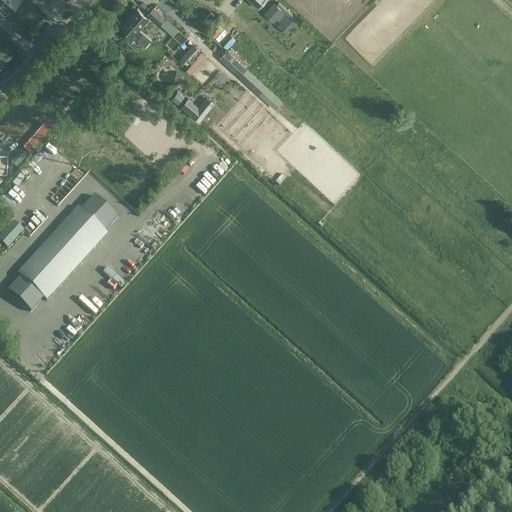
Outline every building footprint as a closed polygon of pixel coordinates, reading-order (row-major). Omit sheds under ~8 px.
[(9,11),(10,11),(11,10),(13,10),(15,7),(15,6),(16,4),(18,4),(21,1),(20,0),(0,0),(0,2),(3,5),(0,7),(0,9),(5,15),(9,11)] [(298,19),(279,2),(277,5),(275,3),(268,11),(278,20),(285,12),(287,14),(279,22),(290,31),(297,23),(295,22),(298,19)] [(160,25),(165,19),(153,7),(147,13),(160,25)] [(121,26),(133,36),(145,47),(151,40),(140,30),(149,19),(136,8),(121,26)] [(221,26),(212,32),(217,39),(226,32),(221,26)] [(187,64),(200,50),(195,45),(187,54),(185,53),(180,58),(187,64)] [(220,58),(276,108),(283,100),(227,50),(220,58)] [(191,72),(207,55),(203,51),(186,68),(191,72)] [(200,123),(215,105),(206,99),(199,109),(189,101),(183,108),(200,123)] [(30,155),(43,140),(34,133),(22,147),(30,155)] [(11,161),(17,167),(28,156),(21,150),(11,161)] [(0,170),(8,178),(16,169),(7,161),(0,168),(0,170)] [(78,207),(57,230),(16,273),(46,301),(80,265),(90,274),(119,242),(108,232),(107,233),(78,207)] [(118,216),(110,225),(120,234),(129,225),(118,216)]
